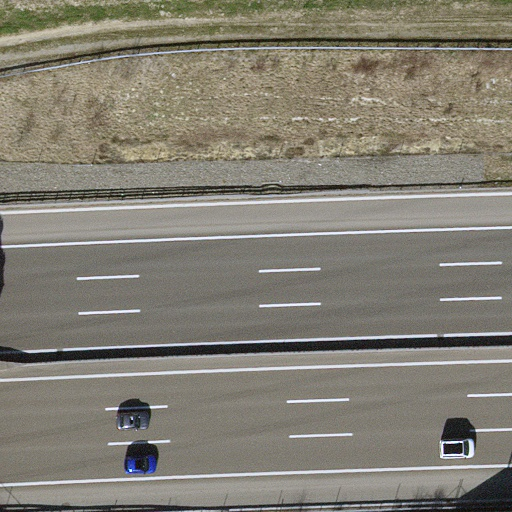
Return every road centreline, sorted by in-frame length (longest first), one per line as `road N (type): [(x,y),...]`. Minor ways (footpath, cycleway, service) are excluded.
road 1 (track): [(511,34),(198,27),(0,51)]
road 2 (motorway): [(0,433),(511,414)]
road 3 (motorway): [(511,281),(0,300)]
